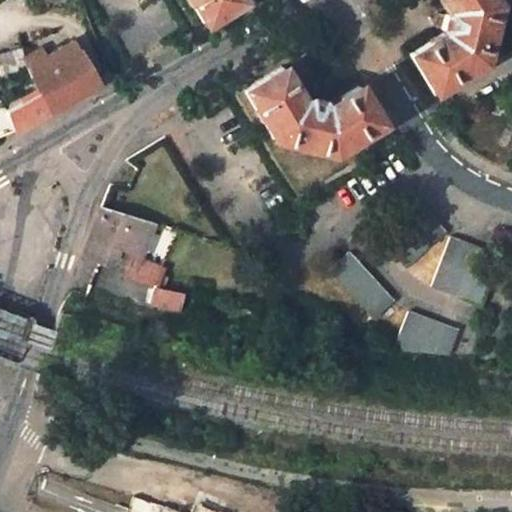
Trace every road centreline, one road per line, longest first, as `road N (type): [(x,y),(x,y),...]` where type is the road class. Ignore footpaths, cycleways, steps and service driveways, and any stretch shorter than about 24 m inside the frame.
road 1 (residential): [(13,415),(291,485),(511,503)]
road 2 (residential): [(453,163),(335,237),(296,250),(263,233),(203,137)]
road 3 (unclassified): [(13,415),(86,211)]
road 4 (unclassified): [(133,102),(321,0)]
road 5 (residential): [(338,0),(421,133),(453,163)]
